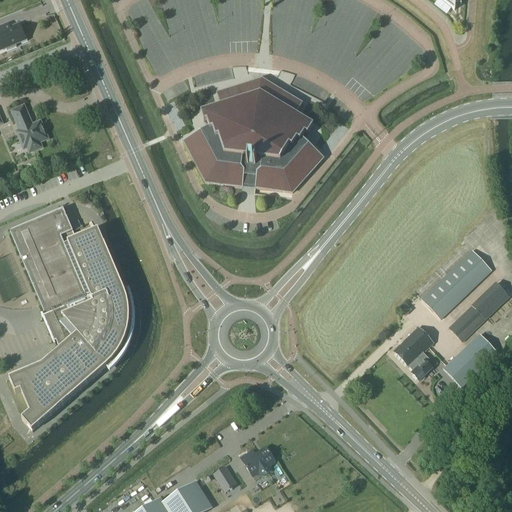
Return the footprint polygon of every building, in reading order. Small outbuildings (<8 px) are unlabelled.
[(438,0),(454,12),(454,0),(438,0)] [(7,26),(0,28),(0,51),(5,50),(6,53),(16,49),(15,46),(20,44),(21,45),(27,43),(24,37),(23,37),(19,26),(9,30),(7,26)] [(274,80),(285,83),(287,75),(275,73),(274,80)] [(314,125),(297,115),(303,104),(263,80),(216,94),(220,106),(201,113),(203,122),(206,122),(209,128),(184,142),(206,184),(204,188),(240,192),(241,188),(256,189),(257,194),(293,198),(293,193),(323,158),(302,139),(306,133),(309,134),(314,125)] [(12,114),(20,133),(16,134),(20,143),(23,142),(28,153),(32,154),(39,151),(40,147),(39,145),(45,143),(46,139),(41,127),(38,125),(30,128),(29,124),(29,122),(24,109),(12,114)] [(37,171),(21,178),(23,183),(39,176),(37,171)] [(9,381),(15,396),(21,393),(29,414),(21,421),(21,422),(32,434),(106,370),(109,373),(113,370),(117,365),(122,360),(125,354),(128,348),(131,342),(133,335),(134,329),(134,322),(134,317),(134,311),(133,304),(131,297),(129,291),(124,293),(98,232),(75,241),(63,211),(9,234),(45,318),(42,320),(47,332),(53,345),(56,344),(59,352),(41,367),(9,381)] [(441,322),(492,273),(472,253),(421,302),(441,322)] [(449,330),(462,344),(509,301),(494,285),(449,330)] [(11,320),(0,323),(0,329),(2,336),(15,332),(11,320)] [(409,369),(413,373),(412,375),(419,383),(432,370),(426,365),(429,362),(422,356),(434,345),(419,330),(394,354),(409,369)] [(479,337),(443,371),(461,390),(497,356),(479,337)] [(253,452),(240,460),(253,479),(259,475),(262,479),(272,473),(269,469),(275,464),(266,449),(255,456),(253,452)] [(231,478),(219,486),(225,495),(237,487),(231,478)] [(208,511),(211,510),(195,485),(163,505),(160,501),(143,511),(208,511)]
